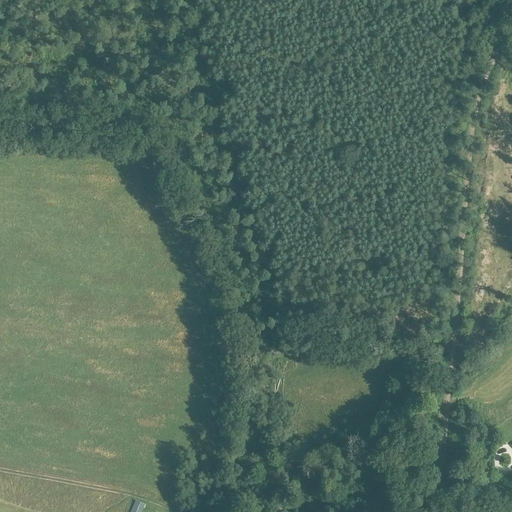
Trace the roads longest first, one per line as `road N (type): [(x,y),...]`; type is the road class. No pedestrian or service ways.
road 1 (track): [(511,502),(440,477),(471,131),(480,86),(511,32)]
road 2 (track): [(178,511),(145,497),(0,468)]
road 3 (track): [(440,477),(375,489),(317,511)]
